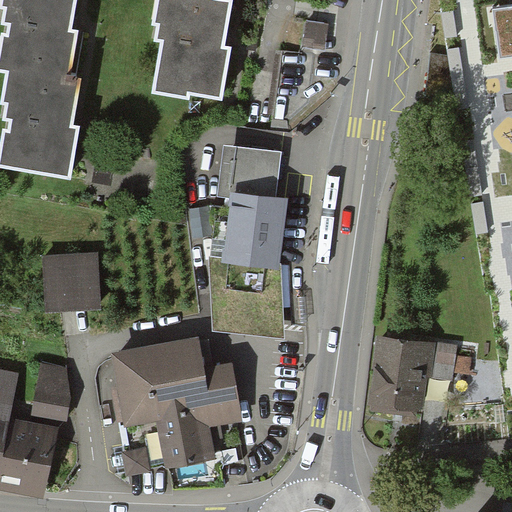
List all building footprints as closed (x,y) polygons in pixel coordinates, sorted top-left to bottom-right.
[(0,49),(0,72),(7,73),(1,104),(6,105),(4,120),(10,121),(8,129),(3,128),(0,145),(0,167),(71,179),(80,130),(71,129),(73,116),(79,84),(70,82),(78,36),(70,35),(73,19),(76,0),(2,0),(1,8),(5,9),(3,23),(10,25),(8,35),(3,34),(0,49)] [(162,40),(153,92),(189,98),(190,95),(222,100),(231,47),(223,46),(224,41),(230,2),(220,0),(158,0),(154,25),(159,26),(156,39),(162,40)] [(511,2),(496,5),(502,53),(511,52),(511,2)] [(308,21),(304,48),(325,50),(328,24),(308,21)] [(231,200),(224,260),(283,267),(291,198),(277,196),(282,151),(223,145),(217,198),(231,200)] [(42,254),(46,311),(99,308),(95,251),(42,254)] [(285,338),(283,267),(224,260),(211,257),(213,330),(285,338)] [(380,336),(371,410),(422,416),(427,379),(454,382),(459,346),(380,336)] [(151,467),(165,464),(166,469),(219,459),(213,429),(244,423),(233,362),(206,367),(200,337),(112,353),(130,450),(124,451),(128,475),(152,471),(151,467)] [(42,362),(33,414),(67,421),(73,393),(67,367),(42,362)] [(0,372),(0,488),(43,498),(58,428),(10,418),(19,376),(0,372)]
